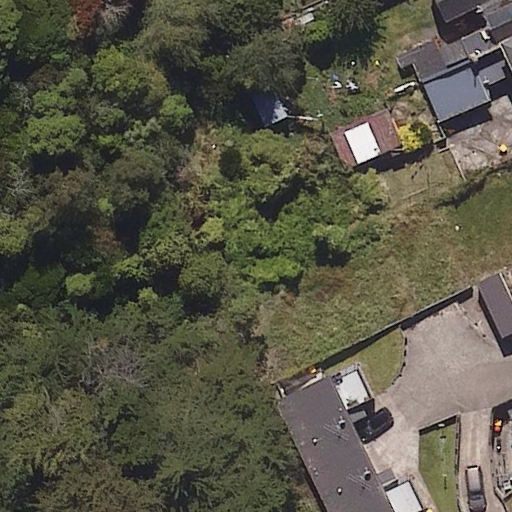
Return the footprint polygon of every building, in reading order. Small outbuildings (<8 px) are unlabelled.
[(410,48),(442,117),(494,92),(487,77),(511,65),(511,0),(444,0),(457,26),(410,48)] [(405,140),(391,106),(330,130),(344,165),(405,140)] [(511,161),(500,168),(511,193),(511,161)] [(410,511),(423,506),(405,466),(379,479),(346,409),(372,397),(351,353),(270,391),(326,511),(410,511)] [(511,401),(503,406),(511,423),(511,401)]
